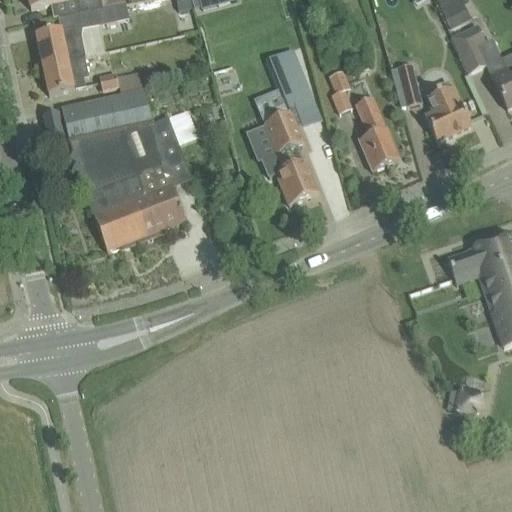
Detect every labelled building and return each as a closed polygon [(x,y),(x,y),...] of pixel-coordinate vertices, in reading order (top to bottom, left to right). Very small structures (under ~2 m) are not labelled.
[(28,0),(31,13),(43,10),(55,8),(75,3),(82,2),(82,0),(76,2),(75,0),(28,0)] [(82,2),(75,3),(78,17),(80,17),(80,16),(103,11),(100,0),(83,0),(82,0),(82,2)] [(189,0),(175,0),(179,14),(192,11),(189,0)] [(217,0),(197,0),(202,14),(220,9),(217,0)] [(433,0),(449,34),(471,23),(459,0),(433,0)] [(80,16),(80,17),(83,34),(128,23),(125,8),(103,13),(103,11),(80,16)] [(43,70),(67,65),(84,61),(86,60),(79,29),(36,39),(43,70)] [(454,41),(452,42),(468,78),(486,69),(495,88),(499,96),(507,114),(511,111),(511,79),(510,81),(505,70),(494,45),(487,49),(478,30),(474,31),(454,41)] [(304,148),(292,118),(289,119),(287,113),(313,102),(293,53),(267,64),(285,107),(274,112),(279,123),(264,129),(265,130),(247,138),(258,167),(262,165),(269,182),(277,178),(290,210),(319,198),(319,197),(315,199),(310,188),(314,186),(306,165),(304,166),(298,151),(304,148)] [(49,99),(69,95),(74,93),(86,90),(84,83),(89,82),(84,61),(67,65),(43,70),(49,99)] [(406,113),(422,109),(413,69),(397,73),(406,113)] [(399,114),(406,113),(397,73),(390,74),(399,114)] [(340,118),(353,112),(345,95),(350,93),(343,75),(329,82),(336,98),(332,100),(340,118)] [(119,91),(121,99),(142,94),(138,76),(117,81),(119,91)] [(119,91),(117,81),(116,77),(99,81),(102,95),(119,91)] [(472,131),(464,112),(460,104),(454,91),(451,92),(447,85),(427,95),(430,102),(425,104),(432,117),(425,120),(429,129),(437,147),(472,131)] [(121,99),(104,103),(62,113),(70,147),(73,155),(69,163),(76,166),(72,173),(79,177),(76,184),(83,188),(108,256),(186,226),(160,157),(145,93),(121,99)] [(386,133),(372,102),(357,109),(370,140),(359,145),(373,176),(400,164),(387,133),(386,133)] [(49,143),(64,140),(58,114),(43,117),(49,143)] [(225,124),(219,126),(221,134),(227,132),(225,124)] [(470,256),(448,264),(456,286),(478,278),(504,351),(511,348),(511,238),(470,253),(470,256)] [(479,422),(478,394),(448,395),(449,423),(479,422)]
